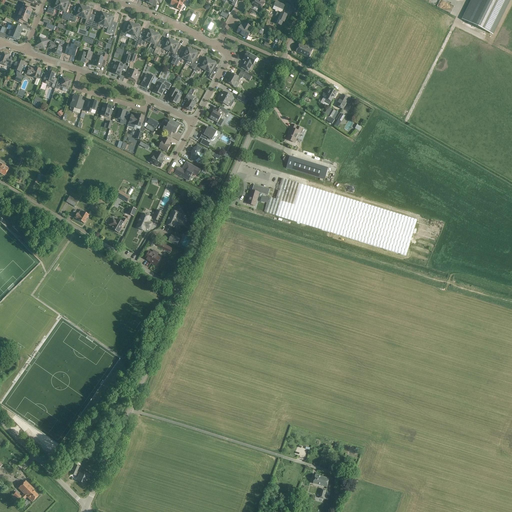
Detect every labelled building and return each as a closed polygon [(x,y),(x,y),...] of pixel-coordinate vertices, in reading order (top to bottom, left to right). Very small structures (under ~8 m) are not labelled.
[(56,9),(60,10),(63,1),(62,0),(55,0),(53,8),(49,7),(47,13),(51,14),(51,12),(54,13),(56,9)] [(62,19),(69,21),(71,14),(71,15),(67,13),(70,4),(68,3),(68,2),(68,1),(67,0),(66,0),(65,0),(64,1),(63,1),(60,10),(64,12),(62,19)] [(172,0),(171,5),(175,6),(174,8),(180,10),(184,1),(185,1),(185,0),(172,0)] [(254,0),(252,5),(250,8),(259,13),(261,10),(265,4),(264,3),(265,0),(254,0)] [(473,0),(463,20),(493,35),(509,0),(473,0)] [(278,22),(282,23),(283,22),(284,22),(287,15),(282,13),(283,10),(285,5),(276,1),(274,6),(277,7),(275,11),(277,12),(276,16),(279,17),(278,20),(278,22)] [(21,6),(19,12),(29,17),(32,10),(28,9),(29,6),(23,3),(22,3),(21,6)] [(71,14),(69,21),(73,22),(74,19),(76,20),(78,16),(80,17),(82,18),(86,9),(84,8),(85,7),(84,7),(84,6),(83,5),(82,5),(82,6),(81,6),(81,7),(79,6),(75,16),(71,14)] [(86,9),(82,18),(86,19),(85,22),(88,23),(87,26),(91,28),(93,22),(89,21),(93,11),(90,10),(90,9),(90,8),(89,8),(88,7),(88,8),(87,8),(86,8),(86,9)] [(195,12),(190,10),(186,18),(190,21),(189,22),(195,25),(199,16),(194,14),(195,12)] [(27,23),(29,17),(19,12),(17,19),(16,18),(14,21),(22,24),(23,21),(27,23)] [(93,22),(91,28),(95,29),(96,26),(98,27),(100,24),(104,25),(108,16),(107,16),(107,15),(107,14),(106,13),(105,13),(104,13),(103,14),(101,13),(97,23),(93,22)] [(108,16),(104,25),(109,27),(107,33),(114,35),(116,30),(111,28),(113,24),(115,19),(113,18),(113,17),(113,16),(112,16),(112,15),(111,15),(110,15),(109,15),(109,16),(108,16)] [(207,31),(212,34),(217,25),(212,22),(213,20),(208,18),(203,26),(208,29),(207,31)] [(130,24),(128,23),(123,36),(126,37),(127,33),(131,35),(135,26),(134,25),(134,24),(134,23),(133,23),(132,22),(131,22),(131,23),(130,23),(130,24)] [(135,46),(138,47),(139,45),(141,39),(138,38),(142,28),(140,27),(140,26),(139,26),(139,25),(138,25),(138,24),(137,24),(137,25),(136,25),(136,26),(135,26),(131,35),(136,37),(134,41),(137,41),(135,46)] [(241,26),(237,32),(247,38),(248,37),(249,37),(250,37),(251,37),(251,36),(251,35),(251,34),(251,33),(250,33),(251,31),(249,30),(251,27),(245,24),(244,27),(241,26)] [(13,25),(10,31),(20,34),(22,28),(13,25)] [(17,40),(20,34),(10,31),(6,29),(4,33),(7,34),(6,36),(8,36),(17,40)] [(144,45),(146,41),(150,43),(154,34),(153,33),(153,32),(153,31),(152,31),(152,30),(151,30),(150,31),(150,32),(147,31),(146,33),(144,40),(141,39),(139,45),(141,46),(142,44),(144,45)] [(161,36),(159,35),(159,34),(159,33),(158,33),(157,33),(156,33),(155,33),(155,34),(154,34),(150,43),(155,45),(153,48),(155,49),(154,53),(157,55),(159,48),(157,47),(161,36)] [(39,38),(35,47),(38,48),(39,47),(45,50),(46,46),(48,47),(50,41),(46,39),(45,40),(39,38)] [(159,56),(161,52),(163,53),(165,49),(169,51),(173,42),(172,41),(172,40),(172,39),(171,39),(170,39),(169,39),(169,40),(167,39),(165,43),(163,48),(160,47),(159,48),(157,55),(159,56)] [(54,49),(53,53),(60,55),(63,46),(64,43),(56,40),(54,43),(51,42),(49,48),(53,50),(53,49),(54,49)] [(78,48),(80,48),(81,43),(75,41),(73,46),(69,44),(65,54),(75,57),(78,48)] [(173,42),(169,51),(174,53),(172,57),(174,58),(180,45),(178,44),(178,43),(178,42),(177,41),(176,41),(175,41),(175,42),(174,42),(173,42)] [(300,44),(296,52),(309,58),(312,51),(314,47),(315,47),(307,43),(305,46),(300,44)] [(186,48),(179,61),(180,61),(182,62),(184,58),(188,60),(192,51),(191,51),(191,50),(191,49),(191,48),(190,48),(189,48),(188,49),(186,48)] [(85,54),(81,52),(78,61),(85,63),(86,59),(90,61),(93,53),(86,51),(85,54)] [(199,55),(197,54),(197,53),(197,52),(196,51),(195,51),(194,51),(193,51),(193,52),(192,51),(188,60),(192,63),(190,66),(192,67),(192,69),(194,70),(197,65),(194,64),(199,55)] [(253,65),(257,57),(248,52),(247,54),(246,54),(244,56),(245,57),(243,59),(246,61),(242,68),(249,71),(252,64),(253,65)] [(5,65),(10,67),(11,64),(12,62),(14,59),(9,57),(9,56),(2,53),(0,58),(0,63),(5,66),(5,65)] [(97,56),(94,66),(101,68),(103,60),(106,61),(108,55),(103,54),(98,53),(97,56)] [(126,55),(123,63),(128,65),(131,56),(126,55)] [(211,62),(210,61),(210,60),(210,59),(209,58),(208,58),(207,58),(207,59),(206,59),(204,58),(199,67),(197,65),(194,70),(197,72),(197,70),(200,72),(202,68),(206,70),(211,62)] [(14,66),(13,70),(16,71),(17,77),(15,80),(21,82),(23,77),(19,75),(20,73),(24,64),(19,62),(20,60),(17,59),(15,63),(14,66)] [(211,62),(206,70),(210,73),(208,76),(210,78),(210,79),(212,80),(215,75),(213,74),(217,65),(215,64),(215,63),(215,62),(215,61),(214,61),(213,61),(212,61),(212,62),(211,62)] [(113,63),(111,69),(114,70),(113,73),(120,76),(122,71),(124,66),(117,63),(116,65),(113,63)] [(31,77),(40,80),(43,73),(40,72),(41,70),(34,67),(34,69),(29,68),(26,74),(32,76),(31,77)] [(131,78),(130,80),(136,82),(138,77),(137,76),(138,73),(129,69),(126,76),(131,78)] [(233,74),(228,83),(233,86),(233,87),(235,88),(237,88),(239,83),(239,82),(241,79),(242,79),(243,77),(250,81),(252,77),(241,71),(238,77),(233,74)] [(55,89),(55,88),(57,82),(58,80),(54,79),(55,74),(49,72),(48,75),(45,73),(42,82),(48,84),(48,82),(53,84),(51,88),(55,89)] [(147,74),(141,85),(148,88),(149,87),(150,87),(152,83),(154,85),(157,79),(147,74)] [(62,78),(60,83),(57,82),(55,88),(58,90),(59,87),(63,88),(62,90),(63,91),(65,92),(67,91),(67,89),(68,90),(71,81),(62,78)] [(155,92),(161,95),(165,88),(169,90),(171,85),(165,81),(163,85),(159,83),(155,92)] [(172,98),(170,101),(177,104),(181,96),(177,93),(178,91),(173,88),(169,96),(172,98)] [(338,92),(331,88),(327,96),(327,97),(326,99),(324,102),(329,105),(331,102),(332,100),(333,100),(338,92)] [(188,94),(184,101),(188,103),(185,108),(191,112),(196,103),(193,101),(194,98),(192,96),(195,91),(191,89),(188,94)] [(230,100),(231,101),(233,97),(223,92),(218,101),(227,105),(230,100)] [(240,94),(237,100),(245,104),(248,99),(246,97),(240,94)] [(343,95),(336,106),(343,110),(346,103),(349,105),(352,100),(349,99),(343,95)] [(73,96),(70,107),(81,110),(83,102),(80,101),(81,99),(80,99),(80,97),(78,97),(77,98),(73,96)] [(35,98),(32,103),(38,106),(41,101),(35,98)] [(90,103),(87,102),(84,111),(90,113),(91,110),(95,111),(98,103),(91,100),(90,103)] [(109,115),(111,115),(112,111),(110,111),(111,107),(104,104),(100,115),(108,118),(109,115)] [(212,114),(210,118),(217,123),(216,125),(219,127),(223,120),(221,119),(225,114),(226,114),(228,111),(222,108),(220,111),(215,108),(211,113),(212,114)] [(119,109),(116,119),(120,120),(121,120),(120,123),(125,125),(127,117),(124,116),(126,111),(119,109)] [(135,117),(131,115),(127,127),(135,129),(135,128),(140,130),(140,127),(144,117),(135,114),(135,117)] [(345,116),(342,114),(334,126),(338,128),(345,116)] [(159,123),(150,119),(147,123),(156,128),(159,123)] [(162,131),(170,136),(173,132),(176,133),(180,126),(171,121),(167,128),(164,127),(162,131)] [(300,132),(302,128),(292,124),(290,128),(291,128),(290,132),(291,133),(288,140),(295,143),(298,135),(297,135),(299,132),(300,132)] [(204,131),(200,138),(203,140),(207,142),(209,138),(210,138),(210,139),(210,140),(211,140),(211,141),(212,141),(213,141),(214,140),(215,139),(215,138),(214,137),(217,132),(208,127),(206,132),(204,131)] [(159,148),(167,152),(170,146),(169,145),(171,141),(165,138),(163,142),(163,141),(159,148)] [(207,142),(203,140),(201,143),(208,148),(211,144),(207,142)] [(188,152),(192,152),(191,158),(195,160),(198,157),(201,159),(204,154),(201,152),(201,148),(198,146),(194,150),(191,146),(188,152)] [(18,161),(22,163),(29,150),(25,147),(17,160),(18,161)] [(165,155),(158,152),(155,157),(154,156),(151,162),(160,168),(161,167),(163,166),(164,164),(163,163),(164,162),(162,161),(165,155)] [(328,168),(290,156),(286,168),(325,180),(328,168)] [(41,165),(36,161),(33,166),(39,169),(41,165)] [(0,173),(4,176),(9,169),(0,163),(0,173)] [(200,170),(186,163),(183,170),(178,167),(175,173),(188,181),(192,173),(197,176),(200,170)] [(270,198),(265,213),(273,215),(277,217),(323,231),(328,214),(297,204),(295,203),(298,191),(286,188),(288,181),(282,179),(278,191),(276,199),(270,198)] [(288,181),(286,188),(298,191),(295,203),(297,204),(328,214),(323,231),(356,240),(406,256),(417,220),(353,200),(301,185),(301,184),(288,181)] [(252,190),(252,191),(259,193),(262,194),(268,195),(270,190),(264,188),(254,185),(252,190)] [(259,193),(252,191),(251,190),(247,204),(255,206),(259,194),(259,193)] [(130,197),(119,191),(117,196),(127,202),(130,197)] [(74,207),(78,202),(69,196),(66,202),(74,207)] [(136,209),(131,207),(128,215),(133,217),(136,209)] [(83,224),(88,215),(80,210),(78,214),(77,213),(74,218),(83,224)] [(163,213),(158,210),(154,219),(159,221),(163,213)] [(181,214),(173,211),(166,224),(175,228),(176,225),(179,226),(182,220),(179,219),(181,214)] [(151,218),(143,214),(137,228),(145,231),(146,228),(149,229),(152,223),(149,222),(151,218)] [(123,228),(124,228),(128,221),(125,219),(123,223),(118,220),(117,221),(113,219),(109,226),(113,228),(112,229),(119,234),(123,228)] [(180,239),(171,235),(169,241),(178,245),(180,239)] [(172,248),(159,242),(157,246),(170,253),(172,248)] [(156,266),(161,259),(158,257),(159,254),(153,251),(152,253),(150,252),(145,259),(156,266)] [(332,445),(331,448),(326,445),(322,455),(326,458),(330,449),(332,451),(334,446),(333,445),(333,446),(332,445)] [(79,467),(75,465),(75,466),(71,474),(75,476),(78,477),(76,481),(84,484),(87,477),(79,474),(79,473),(77,472),(79,467)] [(329,478),(316,475),(313,484),(327,487),(329,478)] [(13,495),(21,503),(27,497),(32,502),(38,496),(33,491),(34,489),(25,481),(18,488),(24,494),(21,497),(16,492),(13,495)]
